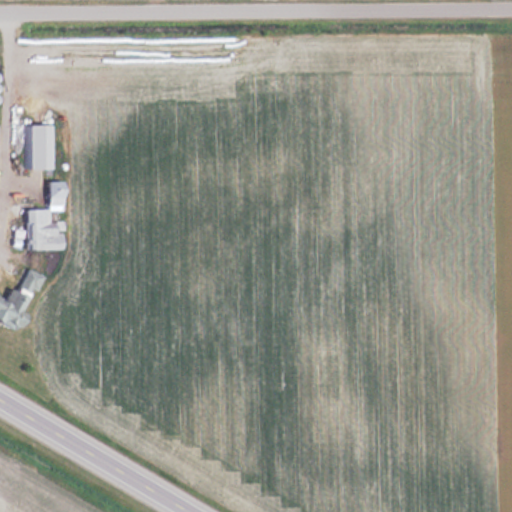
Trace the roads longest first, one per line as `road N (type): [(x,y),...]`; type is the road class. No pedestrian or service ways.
road 1 (residential): [(0,18),(511,14)]
road 2 (primary): [(188,511),(0,400)]
